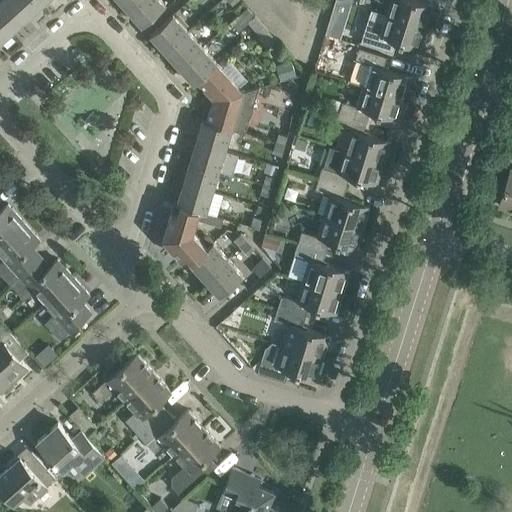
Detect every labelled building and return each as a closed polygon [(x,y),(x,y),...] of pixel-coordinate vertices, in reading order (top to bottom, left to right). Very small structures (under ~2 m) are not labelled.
[(0,0),(0,19),(11,32),(27,18),(11,0),(0,0)] [(11,0),(27,18),(43,3),(40,0),(11,0)] [(136,0),(120,0),(128,8),(136,0)] [(165,4),(161,0),(136,0),(128,8),(143,25),(165,4)] [(383,0),(390,2),(387,13),(426,26),(433,4),(418,0),(383,0)] [(365,29),(361,41),(370,44),(389,50),(393,39),(419,47),(426,26),(387,13),(372,8),(365,29)] [(151,33),(165,50),(188,29),(173,13),(151,33)] [(248,21),(255,28),(262,22),(255,15),(248,21)] [(0,41),(11,32),(0,19),(0,41)] [(262,22),(255,28),(262,36),(269,30),(262,22)] [(165,50),(180,66),(203,46),(188,29),(165,50)] [(269,31),(260,39),(269,48),(277,40),(269,31)] [(195,83),(198,80),(218,62),(203,46),(180,66),(195,83)] [(371,63),(364,84),(404,97),(411,75),(384,67),(387,56),(359,47),(356,58),(371,63)] [(198,80),(214,97),(243,91),(218,62),(198,80)] [(292,78),(283,87),(293,96),(301,87),(292,78)] [(343,100),(339,112),(367,121),(370,110),(397,118),(404,97),(364,84),(358,105),(343,100)] [(214,97),(207,120),(232,128),(246,132),(260,86),(243,91),(214,97)] [(351,128),(344,149),(384,161),(390,140),(363,132),(367,121),(339,112),(336,123),(351,128)] [(203,119),(197,140),(226,149),(232,128),(207,120),(203,119)] [(279,132),(276,142),(285,145),(288,135),(279,132)] [(293,146),(306,150),(309,140),(296,136),(293,146)] [(197,140),(190,160),(220,169),(233,173),(239,153),(226,149),(197,140)] [(276,142),(273,152),(282,154),(285,145),(276,142)] [(322,165),(319,177),(347,185),(350,175),(377,183),(384,161),(344,149),(338,170),(322,165)] [(190,160),(184,181),(213,190),(220,169),(190,160)] [(267,162),(264,171),(275,175),(278,165),(267,162)] [(499,204),(511,208),(511,166),(499,204)] [(267,174),(264,183),(273,186),(276,176),(267,174)] [(330,193),(324,214),(363,226),(370,205),(343,197),(347,185),(319,177),(315,188),(330,193)] [(184,181),(178,201),(200,208),(207,210),(213,190),(184,181)] [(264,183),(261,193),(270,196),(273,186),(264,183)] [(164,237),(193,230),(200,208),(178,201),(174,200),(164,237)] [(0,242),(24,220),(8,202),(0,209),(0,242)] [(211,222),(221,225),(224,217),(214,214),(211,222)] [(302,230),(299,242),(326,250),(330,239),(357,248),(363,226),(324,214),(317,235),(302,230)] [(251,225),(260,228),(263,218),(254,215),(251,225)] [(0,262),(0,271),(10,283),(30,265),(21,256),(40,238),(24,220),(0,242),(0,252),(5,258),(0,262)] [(209,247),(193,230),(164,237),(189,265),(192,263),(209,247)] [(235,238),(242,246),(249,240),(241,232),(235,238)] [(249,240),(242,246),(248,254),(255,247),(249,240)] [(192,263),(206,279),(229,258),(215,242),(209,247),(192,263)] [(310,258),(304,279),(343,291),(350,270),(323,262),(326,250),(299,242),(295,253),(310,258)] [(263,257),(252,267),(260,276),(271,266),(263,257)] [(34,291),(44,302),(74,275),(58,258),(38,275),(30,265),(10,283),(25,299),(34,291)] [(229,258),(206,279),(220,295),(243,274),(229,258)] [(74,275),(44,302),(54,313),(45,322),(60,339),(91,311),(82,301),(90,293),(74,275)] [(282,295),(278,307),(306,315),(309,304),(336,313),(343,291),(304,279),(297,300),(282,295)] [(290,323),(283,344),(323,356),(329,335),(302,326),(306,315),(278,307),(275,318),(290,323)] [(0,389),(1,390),(20,372),(21,374),(28,368),(20,359),(29,351),(16,336),(0,318),(0,389)] [(323,356),(283,344),(277,365),(261,360),(258,372),(286,381),(289,369),(316,378),(323,356)] [(48,346),(35,357),(45,368),(58,356),(48,346)] [(116,387),(126,398),(155,372),(138,352),(109,378),(108,377),(92,391),(101,400),(116,387)] [(126,419),(140,435),(160,417),(151,408),(171,389),(155,372),(126,398),(136,409),(126,419)] [(79,405),(69,414),(82,428),(87,433),(96,425),(92,420),(79,405)] [(165,441),(175,453),(204,426),(188,408),(168,426),(160,417),(140,435),(155,451),(165,441)] [(105,454),(82,428),(72,437),(58,421),(37,440),(63,469),(73,460),(85,473),(105,454)] [(204,426),(175,453),(185,464),(172,476),(172,484),(182,495),(209,471),(200,462),(220,444),(204,426)] [(111,446),(104,453),(112,461),(119,455),(111,446)] [(0,473),(0,487),(14,503),(23,495),(30,502),(48,486),(47,485),(56,477),(32,450),(23,458),(21,455),(0,473)] [(227,508),(225,511),(273,511),(274,509),(268,506),(274,491),(244,479),(247,472),(233,466),(225,485),(223,489),(235,494),(229,509),(227,508)] [(185,496),(174,507),(184,511),(194,511),(198,502),(185,496)]
